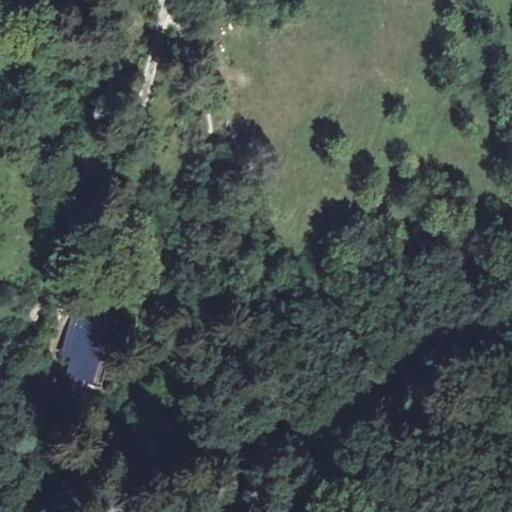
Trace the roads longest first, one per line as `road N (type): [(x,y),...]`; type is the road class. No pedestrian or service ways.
road 1 (track): [(415,511),(307,466),(197,322),(208,132),(204,102),(160,28)]
road 2 (track): [(0,382),(70,229),(129,142),(160,28)]
